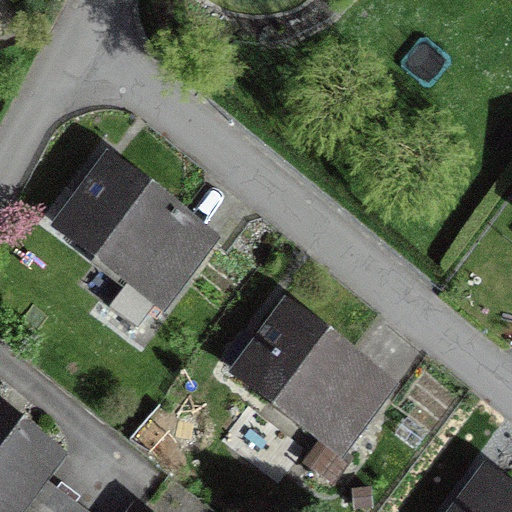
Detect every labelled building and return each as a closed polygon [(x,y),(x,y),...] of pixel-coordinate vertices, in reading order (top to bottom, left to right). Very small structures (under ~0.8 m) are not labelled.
[(201,253),(104,179),(50,249),(148,323),(201,253)] [(397,401),(276,312),(216,394),(336,484),(397,401)] [(58,461),(0,414),(0,511),(16,511),(34,491),(58,461)] [(511,511),(475,485),(455,511),(511,511)] [(60,511),(34,491),(16,511),(60,511)]
